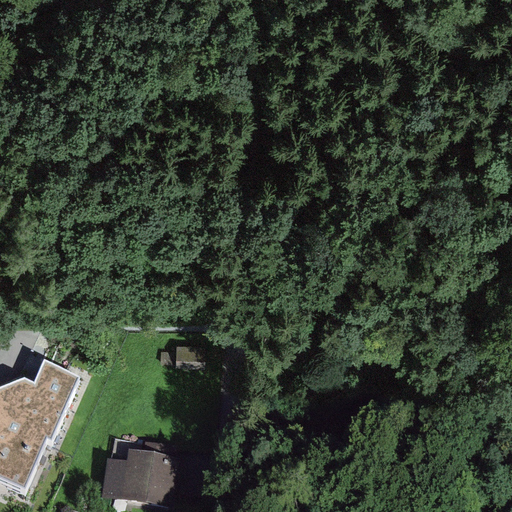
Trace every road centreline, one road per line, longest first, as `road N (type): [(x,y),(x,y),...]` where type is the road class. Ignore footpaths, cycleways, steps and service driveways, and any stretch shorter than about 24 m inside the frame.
road 1 (track): [(260,0),(243,270)]
road 2 (residential): [(243,270),(210,511)]
